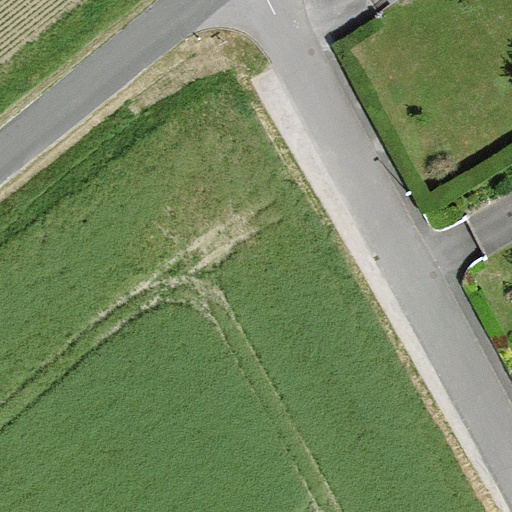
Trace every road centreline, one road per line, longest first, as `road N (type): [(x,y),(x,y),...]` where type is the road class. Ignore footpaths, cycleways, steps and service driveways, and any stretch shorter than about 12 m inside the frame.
road 1 (unclassified): [(268,0),(511,452)]
road 2 (tertiary): [(195,0),(0,158)]
